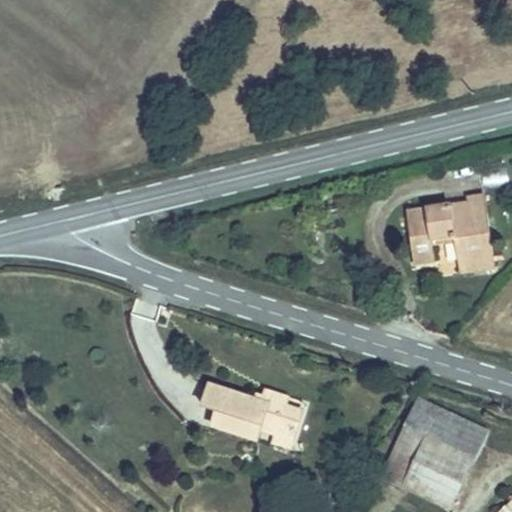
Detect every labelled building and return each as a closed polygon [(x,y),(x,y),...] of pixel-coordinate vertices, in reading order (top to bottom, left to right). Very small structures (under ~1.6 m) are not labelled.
[(462,260),(498,252),(491,187),(471,188),(471,199),(449,198),(450,202),(411,204),(418,256),(438,254),(437,236),(460,234),(462,260)] [(499,264),(498,252),(462,260),(463,266),(499,264)] [(295,436),(303,411),(286,406),(289,395),(268,389),(264,399),(210,384),(203,404),(219,409),(215,423),(258,436),(262,426),(279,431),(295,436)] [(420,394),(406,422),(473,453),(487,428),(420,394)] [(303,411),(306,400),(289,395),(286,406),(303,411)] [(473,453),(406,422),(380,470),(447,503),(473,453)] [(290,444),(295,436),(279,431),(276,439),(290,444)] [(511,511),(511,507),(508,503),(499,511),(511,511)]
